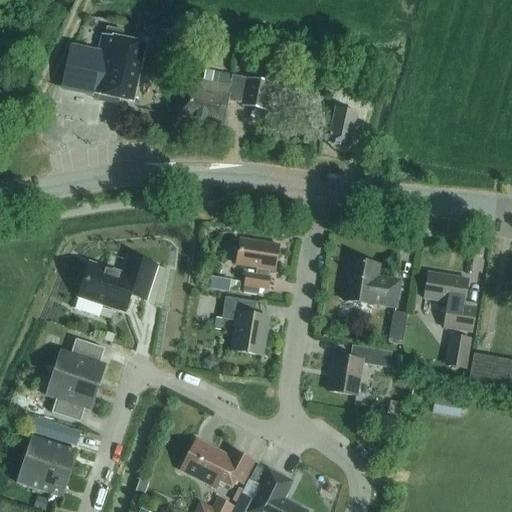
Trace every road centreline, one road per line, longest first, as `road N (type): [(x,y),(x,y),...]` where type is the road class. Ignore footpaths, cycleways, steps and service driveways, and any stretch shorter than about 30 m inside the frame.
road 1 (residential): [(302,424),(270,433),(135,367),(88,511)]
road 2 (secondary): [(0,198),(142,174),(322,185)]
road 3 (residential): [(302,424),(289,378),(322,185)]
road 4 (secondary): [(322,185),(511,209)]
road 5 (track): [(0,134),(47,77),(86,0)]
